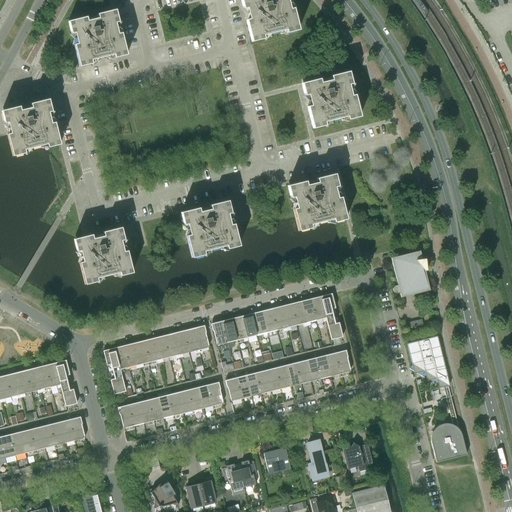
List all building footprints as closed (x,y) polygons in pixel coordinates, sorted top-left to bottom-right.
[(240,0),(243,9),(246,8),(249,19),(245,20),(251,42),(263,39),(263,36),(285,30),(286,34),(299,30),(293,8),(290,9),(287,0),(240,0)] [(86,17),(71,21),(68,21),(71,34),(74,33),(77,44),(73,45),(79,67),(92,64),(91,60),(113,55),(114,58),(126,55),(121,33),(118,34),(115,23),(118,22),(115,9),(97,14),(98,18),(87,21),(86,17)] [(330,76),(331,80),(320,83),(319,79),(301,83),(304,96),(307,95),(310,106),(307,106),(312,129),(325,125),(324,122),(346,117),(347,120),(360,117),(354,95),(351,95),(348,85),(351,84),(348,71),(330,76)] [(60,144),(54,122),(51,123),(48,112),(52,112),(48,99),(30,103),(31,108),(20,110),(19,106),(1,111),(4,123),(7,122),(10,133),(7,134),(12,156),(25,153),(24,150),(46,144),(47,147),(60,144)] [(305,181),(290,185),(287,185),(290,198),(293,197),(296,208),(292,209),(298,231),(311,228),(310,224),(332,219),(333,222),(346,219),(340,197),(337,198),(334,187),(337,186),(334,174),(316,178),(317,182),(306,185),(305,181)] [(198,208),(183,211),(180,212),(183,225),(186,224),(189,235),(186,236),(191,258),(204,255),(203,251),(226,246),(226,249),(239,246),(233,224),(230,224),(227,214),(231,213),(227,200),(209,205),(210,209),(199,212),(198,208)] [(92,234),(77,238),(73,239),(76,252),(80,251),(82,261),(79,262),(84,285),(97,281),(97,278),(119,272),(119,276),(132,272),(127,250),(123,251),(121,240),(124,240),(121,227),(102,232),(103,236),(93,238),(92,234)] [(390,258),(397,285),(395,285),(395,286),(394,286),(393,286),(393,287),(392,288),(392,289),(392,290),(393,291),(393,292),(394,292),(395,293),(396,293),(399,293),(400,297),(409,295),(429,290),(424,271),(426,270),(425,259),(422,259),(420,251),(390,258)] [(331,294),(320,296),(326,318),(333,316),(331,309),(334,308),(331,294)] [(320,296),(314,298),(310,299),(316,320),(322,318),(323,322),(326,321),(326,318),(320,296)] [(316,320),(310,299),(300,301),(307,326),(310,325),(309,321),(316,320)] [(300,301),(294,303),(290,304),(296,325),(302,323),(303,327),(307,326),(300,301)] [(290,304),(287,304),(281,306),(287,331),(290,330),(290,326),(296,325),(290,304)] [(281,306),(274,308),(271,309),(272,312),(276,330),(282,328),(283,332),(287,331),(281,306)] [(276,330),(272,312),(271,309),(261,311),(267,336),(267,337),(274,336),(272,331),(276,330)] [(267,336),(261,311),(251,313),(256,335),(262,333),(263,337),(267,336)] [(251,313),(241,316),(247,341),(251,340),(250,336),(256,335),(251,313)] [(241,316),(235,318),(231,318),(232,321),(236,340),(243,338),(244,342),(247,341),(241,316)] [(333,316),(326,318),(326,321),(330,340),(342,337),(338,322),(335,323),(333,316)] [(236,340),(232,321),(231,318),(221,321),(228,347),(234,346),(233,341),(236,340)] [(228,347),(221,321),(211,324),(217,350),(228,347)] [(203,325),(193,328),(199,353),(203,352),(202,348),(209,347),(203,325)] [(199,353),(193,328),(183,330),(188,352),(194,350),(195,354),(199,353)] [(183,330),(173,333),(179,358),(183,357),(182,353),(188,352),(183,330)] [(173,333),(167,335),(163,335),(164,338),(168,357),(175,355),(176,358),(179,358),(173,333)] [(168,357),(164,338),(163,335),(153,338),(160,362),(163,362),(162,358),(168,357)] [(449,385),(436,336),(407,344),(412,364),(441,381),(452,424),(450,424),(448,423),(447,423),(445,423),(443,423),(441,424),(439,425),(437,426),(436,427),(434,428),(433,430),(432,431),(431,433),(431,435),(430,437),(430,439),(430,440),(430,442),(435,462),(466,455),(461,434),(460,433),(460,432),(459,430),(458,429),(447,385),(448,385),(449,385)] [(160,362),(153,338),(143,340),(149,362),(155,360),(157,367),(161,366),(160,362)] [(143,340),(133,343),(140,368),(143,367),(142,363),(149,362),(143,340)] [(133,343),(127,344),(124,345),(129,367),(135,365),(136,368),(140,368),(133,343)] [(124,345),(120,346),(114,348),(119,370),(120,372),(121,372),(124,372),(123,368),(129,367),(124,345)] [(119,370),(114,348),(103,350),(107,365),(110,364),(112,371),(119,370)] [(345,350),(334,353),(340,373),(350,371),(345,350)] [(334,353),(325,355),(330,376),(340,373),(334,353)] [(325,355),(315,358),(320,378),(330,376),(325,355)] [(315,358),(305,360),(309,379),(310,381),(320,378),(315,358)] [(65,360),(55,363),(60,384),(67,383),(65,375),(69,375),(65,360)] [(305,360),(295,363),(300,383),(310,381),(309,379),(305,360)] [(233,363),(234,370),(241,368),(239,361),(233,363)] [(221,365),(223,372),(234,370),(232,364),(230,364),(230,362),(221,365)] [(55,363),(48,364),(45,365),(50,386),(56,385),(57,388),(60,387),(61,387),(60,384),(55,363)] [(295,363),(285,365),(290,386),(300,383),(295,363)] [(45,365),(41,366),(35,368),(41,392),(45,391),(44,388),(50,386),(45,365)] [(285,365),(275,368),(280,388),(290,386),(285,365)] [(35,368),(29,369),(25,370),(30,391),(36,390),(37,393),(41,392),(35,368)] [(275,368),(265,370),(270,389),(270,391),(280,388),(275,368)] [(25,370),(21,371),(15,373),(21,397),(25,396),(24,393),(30,391),(25,370)] [(119,370),(112,371),(114,379),(110,379),(114,394),(125,391),(121,372),(120,372),(119,370)] [(265,370),(255,373),(260,393),(270,391),(270,389),(265,370)] [(15,373),(9,374),(5,375),(10,396),(17,395),(18,398),(21,397),(15,373)] [(255,373),(245,375),(250,394),(250,396),(260,393),(255,373)] [(5,375),(1,376),(0,376),(0,396),(1,402),(5,401),(4,398),(10,396),(5,375)] [(245,375),(235,378),(241,398),(250,396),(250,394),(245,375)] [(225,380),(230,399),(230,401),(241,398),(235,378),(225,380)] [(217,382),(207,385),(212,405),(223,403),(217,382)] [(67,383),(60,384),(61,387),(60,387),(65,406),(76,404),(72,389),(69,390),(67,383)] [(212,405),(207,385),(197,387),(202,406),(202,408),(212,405)] [(197,387),(187,390),(192,410),(202,408),(202,406),(197,387)] [(187,390),(177,392),(182,411),(182,413),(192,410),(187,390)] [(177,392),(167,395),(173,415),(182,413),(182,411),(177,392)] [(167,395),(158,397),(162,416),(163,418),(173,415),(167,395)] [(162,416),(158,397),(148,400),(153,420),(163,418),(162,416)] [(148,400),(138,402),(143,423),(153,420),(148,400)] [(138,402),(128,405),(133,425),(143,423),(138,402)] [(117,407),(122,426),(123,428),(133,425),(128,405),(117,407)] [(79,417),(69,419),(74,440),(84,437),(79,417)] [(69,419),(59,422),(64,442),(74,440),(69,419)] [(59,422),(49,424),(54,445),(64,442),(59,422)] [(49,424),(39,427),(44,447),(54,445),(49,424)] [(39,427),(29,429),(34,450),(44,447),(39,427)] [(29,429),(19,432),(24,451),(25,452),(34,450),(29,429)] [(19,432),(9,434),(15,455),(25,452),(24,451),(19,432)] [(9,434),(0,436),(0,438),(5,457),(15,455),(9,434)] [(319,442),(310,444),(306,445),(311,463),(307,464),(311,480),(328,475),(325,464),(326,464),(325,463),(319,442)] [(342,448),(343,452),(347,469),(357,466),(358,472),(373,468),(368,448),(363,449),(362,445),(358,446),(353,442),(350,446),(342,448)] [(263,453),(268,474),(290,469),(285,447),(263,453)] [(251,474),(248,460),(240,462),(242,469),(239,470),(243,487),(255,484),(253,474),(251,474)] [(244,493),(243,487),(239,470),(235,471),(233,464),(226,465),(229,479),(228,480),(232,496),(244,493)] [(344,488),(341,475),(335,477),(337,489),(344,488)] [(158,487),(148,489),(155,500),(153,508),(159,506),(159,507),(162,506),(162,505),(168,503),(178,506),(172,483),(169,484),(167,481),(158,487)] [(210,481),(198,484),(203,505),(215,502),(210,481)] [(191,508),(203,505),(198,484),(186,487),(191,508)] [(390,511),(383,485),(351,493),(356,511),(374,511),(375,511),(390,511)] [(83,502),(85,504),(86,511),(100,511),(96,495),(89,496),(87,496),(84,497),(83,499),(83,502)] [(269,498),(271,505),(280,502),(278,496),(269,498)] [(336,511),(332,498),(317,502),(316,498),(310,500),(312,511),(318,511),(319,511),(318,511),(336,511)] [(304,502),(289,505),(290,511),(292,511),(306,508),(304,502)]
